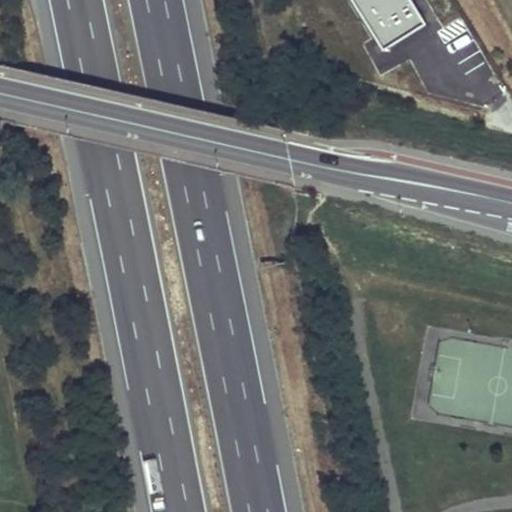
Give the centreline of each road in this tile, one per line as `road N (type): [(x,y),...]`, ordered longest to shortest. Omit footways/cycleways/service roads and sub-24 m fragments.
road 1 (motorway): [(257,511),(157,0)]
road 2 (motorway): [(79,0),(178,511)]
road 3 (secondary): [(0,92),(294,159)]
road 4 (secondary): [(511,210),(294,159)]
